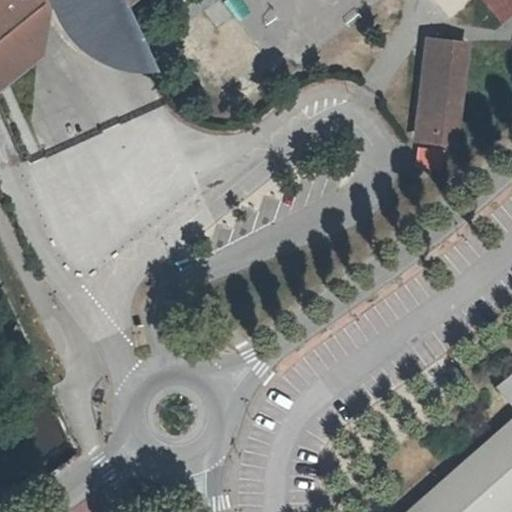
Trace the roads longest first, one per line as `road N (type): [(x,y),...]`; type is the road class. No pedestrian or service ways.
road 1 (unclassified): [(183,370),(164,339),(162,299),(186,275),(357,203),(375,177),(374,147),(351,120),(316,125),(128,274),(116,297),(117,351),(145,381)]
road 2 (secondary): [(511,156),(412,245),(257,361)]
